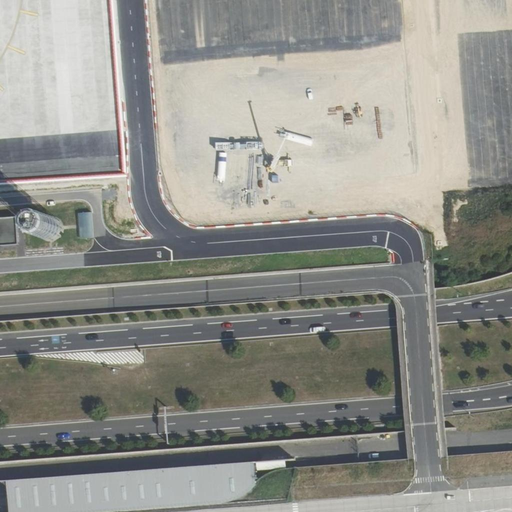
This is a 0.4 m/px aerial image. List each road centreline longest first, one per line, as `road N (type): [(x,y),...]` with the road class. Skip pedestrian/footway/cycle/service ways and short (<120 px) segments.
road 1 (secondary): [(511,305),(0,349)]
road 2 (secondary): [(0,437),(511,394)]
